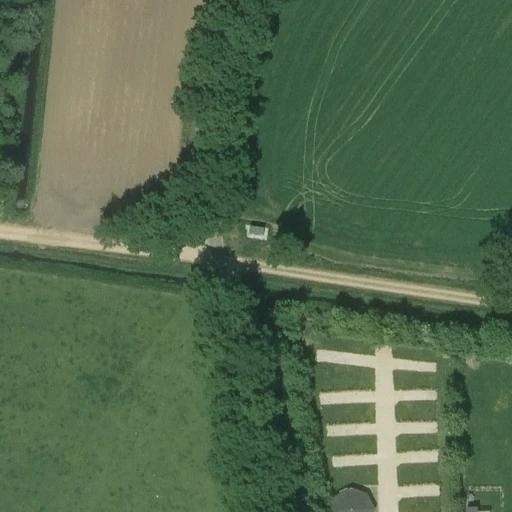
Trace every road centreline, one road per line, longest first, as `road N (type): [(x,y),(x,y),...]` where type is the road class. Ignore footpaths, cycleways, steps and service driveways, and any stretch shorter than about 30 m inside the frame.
road 1 (unclassified): [(273,511),(217,263),(206,167),(210,117),(250,0)]
road 2 (track): [(0,233),(511,303)]
